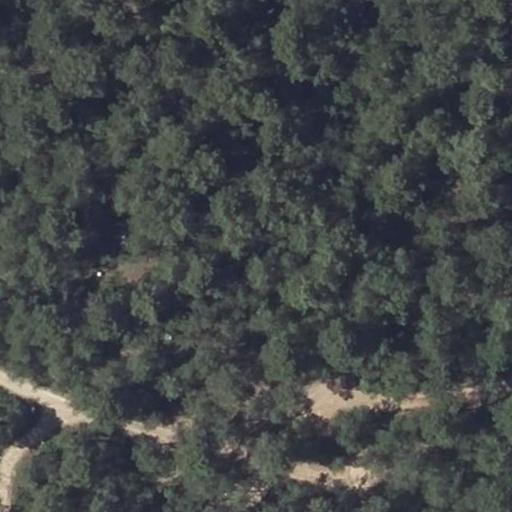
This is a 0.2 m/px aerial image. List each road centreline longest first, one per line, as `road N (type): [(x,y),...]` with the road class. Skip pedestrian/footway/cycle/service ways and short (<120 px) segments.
road 1 (track): [(74,413),(338,480),(357,471),(357,453),(315,412),(323,396),(343,390),(417,398),(511,382)]
road 2 (track): [(0,375),(74,413),(32,435),(0,467)]
